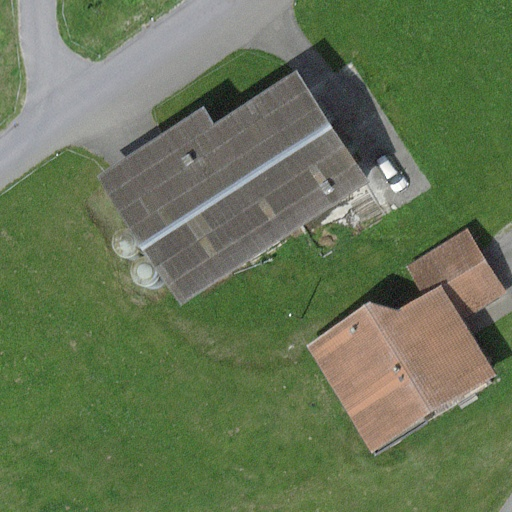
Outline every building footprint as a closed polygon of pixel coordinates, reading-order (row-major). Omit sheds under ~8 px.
[(210,110),(100,180),(184,311),(378,188),(305,75),(221,128),(210,110)] [(468,230),(406,268),(425,299),(444,288),(464,321),(508,295),(468,230)] [(138,254),(139,250),(139,245),(137,241),(134,238),(130,236),(125,235),(121,236),(117,238),(114,242),(112,246),(112,251),(114,255),(117,259),(120,261),(124,262),(129,262),(133,260),(136,257),(138,254)] [(158,284),(159,280),(158,275),(157,271),(154,268),(150,266),(145,265),(140,266),(136,269),(134,272),(132,277),(132,281),(134,285),(136,289),(140,291),(144,292),(148,292),(152,290),(156,287),(158,284)] [(375,306),(308,346),(373,455),(499,379),(464,321),(444,288),(425,299),(403,313),(375,306)]
